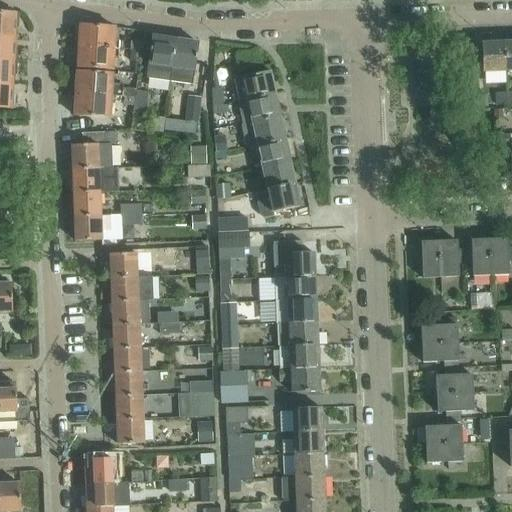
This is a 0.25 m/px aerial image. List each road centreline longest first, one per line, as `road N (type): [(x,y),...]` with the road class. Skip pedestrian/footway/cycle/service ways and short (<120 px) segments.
road 1 (residential): [(56,511),(42,174),(51,7)]
road 2 (residential): [(362,19),(207,28),(51,7)]
road 3 (residential): [(384,511),(369,220)]
road 4 (residential): [(369,220),(362,19)]
road 5 (residential): [(362,19),(511,14)]
road 6 (residential): [(511,214),(369,220)]
